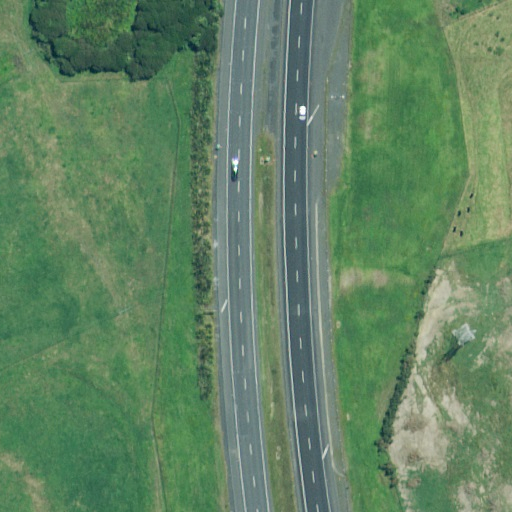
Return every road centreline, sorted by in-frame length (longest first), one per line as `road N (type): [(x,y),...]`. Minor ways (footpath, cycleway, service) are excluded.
road 1 (motorway): [(303,0),(297,271),(321,511)]
road 2 (motorway): [(260,511),(238,267),(247,0)]
